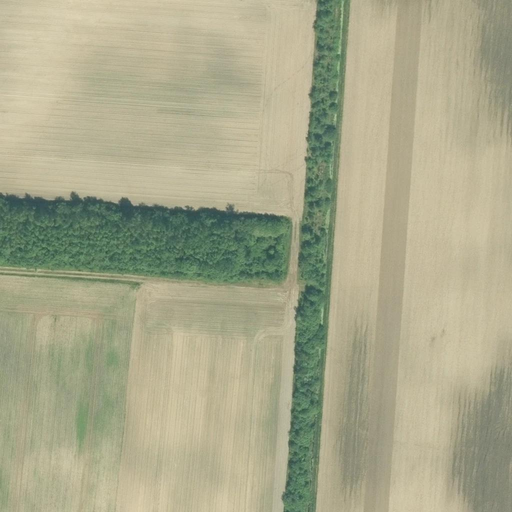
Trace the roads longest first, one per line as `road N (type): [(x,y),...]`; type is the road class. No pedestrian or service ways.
road 1 (track): [(281,511),(318,0)]
road 2 (track): [(0,269),(297,289)]
